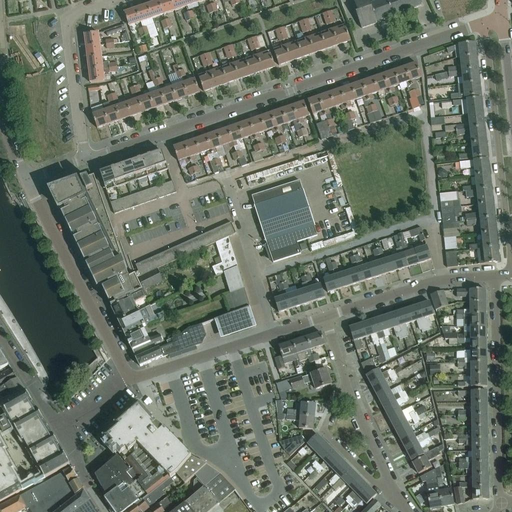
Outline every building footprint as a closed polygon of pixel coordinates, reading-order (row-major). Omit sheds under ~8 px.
[(163,16),(174,12),(169,0),(162,0),(158,2),(163,16)] [(169,0),(174,12),(186,8),(183,0),(169,0)] [(381,0),(370,4),(368,0),(353,0),(358,13),(356,13),(361,29),(377,23),(376,22),(422,6),(420,0),(381,0)] [(151,20),(163,16),(158,2),(147,6),(151,20)] [(140,23),(151,20),(147,6),(135,9),(140,23)] [(129,27),(140,23),(135,9),(124,13),(129,27)] [(331,11),(327,12),(331,24),(335,23),(334,21),(332,14),(331,11)] [(326,26),(331,24),(327,12),(322,14),(326,26)] [(303,21),(307,32),(311,31),(307,19),(303,21)] [(302,34),(307,32),(303,21),(298,22),(302,34)] [(333,30),(338,45),(350,41),(345,26),(333,30)] [(121,27),(107,32),(108,36),(122,31),(121,27)] [(284,40),(288,39),(284,27),(280,29),(284,40)] [(283,41),(284,40),(280,29),(275,30),(279,42),(283,41)] [(327,49),(338,45),(333,30),(321,34),(327,49)] [(86,48),(100,46),(98,33),(84,35),(86,48)] [(314,54),(327,49),(321,34),(309,38),(314,54)] [(302,58),(314,54),(309,38),(297,43),(302,58)] [(152,40),(146,43),(148,49),(155,47),(152,40)] [(290,45),(286,46),(291,62),(302,58),(297,43),(290,45)] [(459,45),(446,49),(448,54),(455,51),(456,59),(461,59),(476,57),(475,43),(459,45)] [(87,61),(101,59),(100,46),(86,48),(87,61)] [(285,47),(273,51),(275,56),(279,66),(291,62),(286,46),(285,47)] [(227,60),(232,58),(228,47),(223,48),(227,59),(227,60)] [(258,56),(263,71),(275,67),(270,52),(258,56)] [(208,66),(209,66),(205,55),(200,56),(204,68),(208,66)] [(251,75),(263,71),(258,56),(246,60),(251,75)] [(462,73),(478,71),(476,57),(461,59),(462,73)] [(89,72),(117,68),(116,63),(108,64),(108,62),(102,63),(101,59),(87,61),(89,72)] [(240,79),(251,75),(246,60),(235,64),(240,79)] [(235,64),(223,68),(228,83),(240,79),(235,64)] [(417,64),(405,68),(416,98),(421,96),(415,80),(421,78),(420,73),(417,64)] [(117,68),(89,72),(90,83),(104,82),(103,74),(118,72),(117,68)] [(223,68),(211,72),(216,88),(228,83),(223,68)] [(414,109),(419,107),(405,68),(394,71),(399,85),(406,83),(414,109)] [(393,87),(399,85),(394,71),(384,75),(390,93),(395,92),(393,87)] [(464,85),(479,84),(478,71),(462,73),(464,85)] [(211,72),(198,77),(200,83),(203,92),(216,88),(211,72)] [(385,95),(390,93),(384,75),(373,79),(378,93),(384,91),(385,95)] [(183,83),(188,97),(200,93),(195,79),(183,83)] [(372,95),(378,93),(373,79),(362,82),(369,101),(373,99),(372,95)] [(368,101),(369,101),(362,82),(351,86),(356,100),(362,98),(367,114),(370,124),(376,122),(370,106),(368,101)] [(177,101),(188,97),(183,83),(172,87),(177,101)] [(479,84),(464,85),(465,98),(480,97),(479,84)] [(350,102),(356,100),(351,86),(340,90),(346,108),(352,107),(350,102)] [(166,105),(177,101),(172,87),(161,91),(166,105)] [(342,110),(346,108),(340,90),(329,94),(334,108),(341,105),(342,110)] [(154,109),(166,105),(161,91),(149,95),(154,109)] [(328,110),(334,108),(329,94),(318,98),(325,116),(330,114),(328,110)] [(143,113),(154,109),(149,95),(138,99),(143,113)] [(327,121),(325,116),(318,98),(308,101),(312,115),(319,113),(321,117),(320,117),(322,123),(316,125),(321,140),(332,137),(331,134),(329,128),(327,121)] [(131,117),(143,113),(138,99),(126,103),(131,117)] [(469,115),(482,114),(481,99),(452,102),(453,103),(441,104),(442,110),(452,109),(452,107),(461,106),(462,116),(469,115)] [(120,121),(131,117),(126,103),(115,107),(120,121)] [(299,125),(304,123),(303,120),(309,118),(304,103),(293,107),(299,125)] [(370,106),(376,122),(382,120),(379,111),(377,111),(375,105),(370,106)] [(108,125),(120,121),(115,107),(103,111),(108,125)] [(293,107),(282,110),(287,125),(293,123),(296,132),(298,139),(303,137),(301,130),(299,125),(293,107)] [(281,127),(287,125),(282,110),(271,114),(277,133),(282,131),(281,127)] [(97,129),(108,125),(103,111),(92,115),(97,129)] [(273,134),(277,133),(271,114),(260,118),(265,133),(272,131),(273,134)] [(471,130),(484,129),(482,114),(469,115),(471,130)] [(259,135),(265,133),(260,118),(249,122),(256,140),(261,138),(259,135)] [(346,122),(345,123),(348,132),(354,130),(351,121),(347,122),(346,122)] [(249,122),(238,125),(243,139),(244,140),(249,138),(251,142),(256,140),(249,122)] [(238,142),(244,140),(238,125),(228,129),(234,147),(236,153),(239,159),(241,167),(247,165),(243,155),(242,155),(241,151),(238,142)] [(456,132),(464,131),(463,125),(444,127),(445,133),(435,134),(446,133),(446,132),(456,131),(456,132)] [(228,129),(217,133),(222,148),(224,147),(225,152),(231,150),(230,149),(234,147),(228,129)] [(472,145),(486,144),(484,129),(471,130),(472,145)] [(216,150),(222,148),(217,133),(206,137),(212,154),(217,153),(216,150)] [(208,156),(212,154),(206,137),(195,140),(200,155),(207,153),(208,156)] [(194,157),(200,155),(195,140),(184,144),(190,162),(196,161),(194,157)] [(186,164),(190,162),(184,144),(173,148),(178,163),(185,161),(186,164)] [(486,144),(472,145),(474,159),(487,158),(486,144)] [(263,160),(260,152),(257,145),(253,147),(255,152),(251,153),(254,163),(263,160)] [(151,155),(157,174),(168,170),(162,152),(151,155)] [(295,163),(324,157),(323,152),(294,158),(295,163)] [(212,154),(219,173),(219,174),(224,172),(219,159),(217,153),(212,154)] [(214,175),(219,173),(212,154),(208,156),(207,156),(209,163),(210,162),(214,175)] [(436,155),(437,162),(447,161),(447,154),(436,155)] [(147,177),(157,174),(151,155),(141,159),(147,177)] [(137,181),(147,177),(141,159),(131,163),(137,181)] [(476,177),(489,176),(488,160),(478,161),(459,163),(460,170),(475,168),(476,177)] [(127,184),(137,181),(131,163),(121,166),(127,184)] [(117,188),(127,184),(121,166),(110,170),(117,188)] [(197,181),(195,175),(192,168),(188,170),(190,176),(184,178),(186,184),(197,181)] [(106,191),(117,188),(110,170),(100,173),(106,191)] [(442,179),(446,179),(448,177),(447,173),(443,171),(440,171),(438,173),(438,176),(442,179)] [(94,175),(81,180),(77,181),(50,190),(70,231),(97,287),(127,272),(94,175)] [(466,193),(491,190),(489,176),(476,177),(477,190),(471,191),(466,192),(466,193)] [(299,181),(261,194),(252,197),(266,242),(273,263),(301,254),(297,243),(317,236),(299,181)] [(162,185),(165,197),(176,193),(172,182),(162,185)] [(155,200),(165,197),(162,185),(151,189),(155,200)] [(145,204),(155,200),(151,189),(141,192),(145,204)] [(479,207),(493,205),(491,190),(466,193),(466,198),(478,197),(479,207)] [(135,207),(145,204),(141,192),(131,196),(135,207)] [(441,211),(454,209),(453,202),(457,201),(456,193),(439,195),(441,211)] [(125,211),(135,207),(131,196),(121,200),(125,211)] [(114,214),(125,211),(121,200),(110,203),(114,214)] [(317,245),(364,233),(357,203),(352,204),(358,229),(316,240),(317,245)] [(466,223),(494,220),(493,205),(479,207),(480,214),(465,215),(466,223)] [(443,225),(458,223),(458,222),(455,223),(454,209),(441,211),(443,225)] [(482,236),(496,234),(494,220),(466,223),(467,227),(481,226),(482,236)] [(225,225),(230,236),(236,234),(231,223),(225,225)] [(225,239),(230,236),(225,225),(220,228),(225,239)] [(219,241),(225,239),(220,228),(214,230),(219,241)] [(425,241),(420,228),(409,232),(411,238),(418,236),(420,243),(425,241)] [(213,244),(219,241),(214,230),(208,233),(213,244)] [(208,246),(213,244),(208,233),(203,236),(208,246)] [(420,264),(415,250),(408,253),(402,234),(398,235),(408,267),(420,264)] [(477,251),(498,249),(496,234),(482,236),(483,249),(477,250),(477,245),(469,246),(469,251),(477,250),(477,251)] [(397,271),(408,267),(398,235),(397,235),(398,236),(393,237),(397,250),(395,250),(397,256),(393,258),(397,271)] [(202,249),(208,246),(203,236),(197,238),(202,249)] [(217,249),(230,243),(228,237),(216,243),(217,249)] [(457,249),(456,237),(444,239),(445,251),(457,249)] [(196,252),(202,249),(197,238),(192,241),(196,252)] [(389,249),(386,239),(381,241),(384,251),(389,249)] [(191,254),(196,252),(192,241),(186,243),(191,254)] [(185,257),(191,254),(186,243),(180,246),(185,257)] [(219,255),(232,249),(230,243),(217,249),(219,255)] [(179,259),(185,257),(180,246),(175,248),(179,259)] [(415,250),(420,264),(431,260),(427,247),(415,250)] [(174,262),(179,259),(175,248),(169,251),(174,262)] [(215,264),(234,255),(232,249),(219,255),(220,257),(213,260),(215,264)] [(498,249),(477,251),(479,265),(499,263),(498,249)] [(168,264),(174,262),(169,251),(163,253),(168,264)] [(458,267),(457,257),(456,252),(445,253),(447,268),(458,267)] [(163,267),(168,264),(163,253),(158,256),(163,267)] [(214,271),(236,261),(234,255),(215,264),(216,266),(212,268),(214,271)] [(157,269),(163,267),(158,256),(152,258),(157,269)] [(151,272),(157,269),(152,258),(147,261),(151,272)] [(386,274),(397,271),(393,258),(382,261),(386,274)] [(329,259),(325,260),(328,272),(333,270),(331,264),(329,259)] [(146,274),(151,272),(147,261),(141,263),(146,274)] [(224,273),(238,267),(236,261),(214,271),(215,276),(224,273)] [(374,278),(370,265),(364,267),(362,261),(357,263),(359,268),(363,282),(374,278)] [(374,278),(386,274),(382,261),(370,265),(374,278)] [(140,277),(146,274),(141,263),(135,266),(140,277)] [(229,294),(244,289),(238,267),(224,273),(229,294)] [(359,268),(347,272),(352,285),(363,282),(359,268)] [(138,279),(143,291),(163,281),(157,269),(138,279)] [(347,272),(335,276),(340,289),(352,285),(347,272)] [(126,298),(143,291),(134,273),(102,289),(111,308),(127,300),(126,298)] [(284,290),(282,283),(280,275),(274,277),(276,285),(278,285),(281,297),(274,300),(278,313),(290,309),(286,296),(284,290)] [(306,283),(307,283),(305,276),(300,278),(302,284),(301,284),(303,291),(298,292),(302,305),(314,302),(309,289),(308,289),(306,283)] [(327,293),(340,289),(335,276),(323,280),(327,293)] [(309,289),(314,302),(325,298),(321,285),(309,289)] [(244,289),(229,294),(230,294),(223,297),(230,315),(250,308),(244,289)] [(470,304),(485,303),(485,290),(457,291),(457,298),(470,298),(470,304)] [(145,297),(143,292),(143,291),(126,298),(127,300),(111,308),(118,321),(139,312),(134,303),(145,297)] [(448,306),(443,291),(431,295),(435,310),(448,306)] [(290,309),(302,305),(298,292),(286,296),(290,309)] [(156,301),(150,305),(156,315),(162,312),(156,301)] [(417,306),(425,331),(430,330),(429,328),(431,327),(428,317),(434,316),(430,302),(417,306)] [(456,316),(486,316),(485,303),(470,304),(470,310),(456,311),(456,316)] [(422,332),(425,331),(417,306),(406,310),(410,323),(416,321),(419,331),(421,331),(422,332)] [(125,336),(142,327),(165,319),(163,314),(155,317),(150,307),(139,312),(118,321),(125,336)] [(250,308),(230,315),(215,320),(221,338),(256,327),(250,308)] [(406,310),(394,313),(402,338),(403,338),(407,337),(407,335),(408,335),(405,325),(410,323),(406,310)] [(383,317),(387,331),(394,329),(395,334),(398,334),(400,339),(402,338),(394,313),(383,317)] [(465,329),(486,328),(486,316),(456,316),(456,320),(465,320),(465,329)] [(383,332),(387,331),(383,317),(371,321),(385,363),(386,363),(385,360),(389,358),(382,339),(385,338),(383,332)] [(375,368),(385,363),(371,321),(360,325),(365,338),(370,336),(373,346),(375,345),(376,347),(379,359),(376,360),(376,358),(372,359),(375,368)] [(156,349),(136,359),(140,367),(162,358),(199,345),(198,343),(200,343),(203,336),(200,325),(187,329),(179,336),(167,341),(168,345),(156,349)] [(360,339),(365,338),(360,325),(349,328),(356,351),(363,349),(360,339)] [(136,359),(156,349),(154,345),(162,341),(160,335),(147,340),(142,327),(125,336),(136,359)] [(470,341),(486,341),(486,329),(470,329),(470,333),(464,333),(464,334),(457,335),(457,333),(450,333),(450,329),(441,330),(445,340),(457,340),(457,341),(464,341),(464,340),(470,339),(470,341)] [(307,338),(310,350),(325,345),(321,333),(307,338)] [(309,364),(314,362),(312,356),(310,350),(307,338),(293,342),(298,360),(299,362),(307,360),(309,364)] [(464,352),(486,352),(486,341),(470,341),(470,351),(464,351),(464,352)] [(284,365),(293,362),(298,360),(293,342),(278,347),(281,356),(284,365)] [(396,354),(403,352),(401,344),(393,346),(396,354)] [(0,351),(0,369),(8,365),(0,351)] [(457,364),(486,364),(486,352),(464,352),(464,359),(457,359),(457,364)] [(316,370),(319,369),(319,368),(327,365),(325,358),(319,360),(317,354),(312,356),(314,362),(316,370)] [(284,365),(281,356),(274,359),(278,370),(285,368),(284,365)] [(364,372),(375,368),(372,359),(361,364),(364,372)] [(471,376),(486,376),(486,364),(457,364),(457,368),(464,368),(464,369),(471,369),(471,376)] [(399,365),(394,369),(400,379),(405,375),(399,365)] [(430,376),(440,376),(440,365),(429,366),(430,376)] [(290,382),(292,388),(293,390),(305,386),(305,385),(313,382),(316,390),(331,385),(326,370),(320,372),(319,369),(316,370),(305,373),(306,377),(290,382)] [(384,380),(389,377),(395,374),(393,371),(391,372),(390,370),(381,375),(379,369),(366,376),(371,387),(384,380)] [(0,390),(17,380),(11,370),(0,375),(0,390)] [(486,376),(471,376),(471,382),(457,383),(457,388),(487,387),(486,376)] [(0,390),(0,396),(3,401),(24,390),(17,380),(0,390)] [(292,388),(290,382),(289,380),(282,383),(284,390),(292,388)] [(377,398),(390,391),(384,380),(371,387),(377,398)] [(383,408),(406,396),(404,392),(403,393),(402,391),(393,396),(390,391),(377,398),(383,408)] [(471,405),(487,404),(487,391),(471,392),(471,405)] [(59,446),(52,435),(49,430),(25,392),(0,406),(0,503),(69,465),(59,446)] [(447,393),(436,393),(436,402),(447,402),(447,393)] [(389,419),(401,412),(398,407),(407,402),(406,400),(408,399),(406,396),(383,408),(389,419)] [(160,425),(155,422),(138,403),(114,424),(115,425),(102,437),(105,440),(102,443),(104,446),(105,446),(113,455),(117,452),(119,455),(140,481),(136,485),(135,484),(130,488),(131,488),(129,489),(140,503),(142,500),(170,479),(170,478),(175,474),(176,474),(178,473),(191,457),(161,427),(160,425)] [(287,415),(314,418),(315,405),(301,404),(300,412),(287,411),(287,415)] [(471,417),(487,417),(487,404),(471,405),(471,417)] [(423,407),(415,411),(416,413),(418,417),(423,414),(426,412),(423,407)] [(394,430),(407,423),(401,412),(389,419),(394,430)] [(424,414),(412,420),(415,425),(419,423),(418,422),(425,417),(424,414)] [(313,430),(314,418),(287,415),(286,420),(299,421),(299,423),(299,428),(299,429),(313,430)] [(471,429),(487,429),(487,417),(471,417),(471,429)] [(400,440),(413,433),(407,423),(394,430),(400,440)] [(432,437),(439,433),(438,428),(425,435),(424,433),(415,438),(413,433),(400,440),(406,451),(429,438),(432,437)] [(471,436),(458,436),(458,440),(458,441),(487,441),(487,429),(471,429),(471,436)] [(316,453),(326,444),(317,435),(307,444),(316,453),(311,458),(316,453)] [(296,451),(305,442),(301,437),(279,443),(285,452),(290,457),(296,451)] [(411,462),(424,455),(421,449),(430,444),(429,443),(431,442),(429,438),(406,451),(411,462)] [(472,453),(488,453),(487,441),(458,441),(458,445),(466,445),(466,446),(472,446),(472,453)] [(335,453),(326,444),(316,453),(325,462),(335,453)] [(421,459),(412,463),(418,475),(427,470),(431,468),(427,462),(440,455),(438,453),(443,450),(443,447),(442,445),(424,455),(425,457),(421,459)] [(333,471),(343,461),(334,453),(325,462),(327,465),(333,471)] [(458,465),(488,465),(488,453),(472,453),(472,459),(465,459),(458,459),(458,465)] [(126,484),(130,488),(135,484),(136,485),(140,481),(119,455),(95,476),(107,497),(104,499),(126,484)] [(191,475),(206,465),(191,457),(178,473),(176,474),(182,482),(187,478),(191,475)] [(290,461),(287,465),(295,473),(299,469),(290,461)] [(320,466),(315,461),(315,462),(312,465),(313,466),(312,468),(315,471),(320,466)] [(332,489),(352,470),(343,461),(333,471),(336,474),(329,482),(330,483),(329,485),(332,489)] [(220,474),(213,470),(206,465),(191,475),(187,478),(182,482),(184,484),(195,476),(197,478),(194,481),(193,492),(195,494),(203,487),(220,474)] [(472,477),(488,477),(488,465),(458,465),(458,469),(472,469),(472,477)] [(55,511),(83,490),(77,480),(71,469),(19,497),(25,509),(25,508),(26,510),(29,508),(31,511),(55,511)] [(350,488),(360,479),(352,470),(332,489),(335,491),(339,487),(341,488),(345,484),(350,488)] [(315,471),(308,478),(311,481),(318,474),(315,471)] [(437,478),(435,474),(434,471),(420,478),(422,483),(426,482),(428,494),(427,494),(430,510),(442,508),(439,492),(438,486),(437,478)] [(235,491),(228,483),(220,474),(203,487),(195,494),(184,503),(176,510),(172,511),(207,511),(217,504),(227,496),(235,491)] [(472,489),(488,489),(488,477),(472,477),(472,489)] [(123,511),(143,511),(148,508),(164,495),(162,492),(173,483),(170,479),(142,500),(140,503),(139,503),(138,502),(123,511)] [(349,506),(368,487),(360,479),(350,488),(353,491),(345,499),(347,501),(345,502),(349,506)] [(131,488),(130,488),(126,484),(104,499),(113,511),(123,511),(138,502),(139,503),(140,503),(129,489),(131,488)] [(368,487),(349,506),(351,508),(353,507),(354,508),(362,501),(366,505),(376,495),(368,487)] [(461,489),(454,489),(457,505),(464,504),(461,489)] [(488,489),(472,489),(472,501),(488,500),(488,489)] [(439,492),(442,508),(454,506),(451,490),(439,492)] [(74,511),(90,501),(83,491),(76,497),(56,511),(74,511)] [(0,511),(19,511),(25,509),(19,497),(3,505),(0,507),(0,511)] [(172,511),(176,510),(166,498),(158,505),(158,504),(148,511),(172,511)] [(96,511),(90,501),(74,511),(96,511)] [(374,511),(380,506),(375,501),(363,511),(374,511)]
